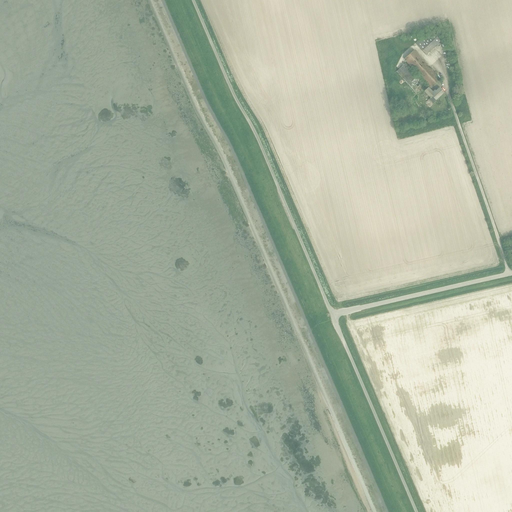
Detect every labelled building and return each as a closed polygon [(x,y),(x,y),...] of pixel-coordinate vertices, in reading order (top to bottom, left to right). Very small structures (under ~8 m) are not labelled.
[(168,12),(167,41),(233,183),(238,181),(237,179),(237,176),(237,175),(237,176),(232,166),(232,167),(227,167),(231,165),(232,163),(229,163),(229,159),(222,145),(221,145),(221,140),(220,137),(217,137),(197,95),(197,97),(195,92),(195,91),(192,84),(196,82),(195,88),(199,88),(201,93),(202,84),(168,12)] [(426,54),(441,40),(431,29),(416,43),(426,54)] [(431,88),(441,79),(414,50),(404,59),(431,88)] [(414,91),(423,82),(405,63),(397,71),(414,91)] [(436,100),(444,93),(440,88),(434,93),(429,87),(425,91),(431,98),(433,96),(436,100)] [(321,371),(317,371),(317,382),(322,382),(322,384),(325,384),(325,369),(327,369),(327,367),(321,367),(321,371)] [(335,389),(322,390),(360,482),(365,481),(365,476),(362,470),(362,465),(356,465),(360,464),(364,464),(364,461),(363,458),(365,457),(364,454),(362,455),(360,450),(362,450),(347,413),(344,414),(345,416),(345,420),(341,412),(341,408),(340,408),(333,392),(336,391),(335,387),(335,389)]
